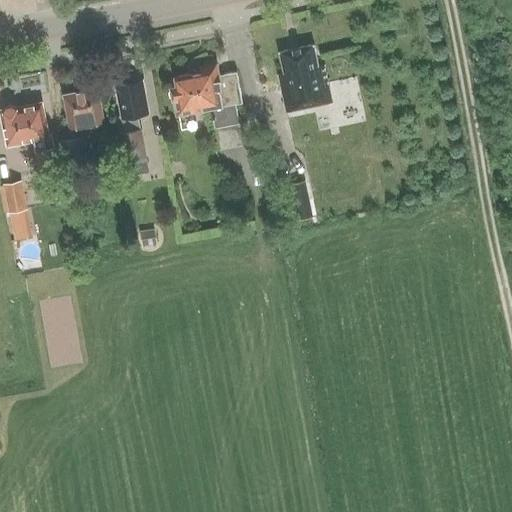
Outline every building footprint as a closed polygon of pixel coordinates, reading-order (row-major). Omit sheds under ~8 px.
[(286,86),(290,103),(291,110),(332,102),(324,65),(320,66),(315,45),(280,52),(287,86),(286,86)] [(172,87),(177,115),(210,108),(214,128),(216,128),(220,149),(243,145),(239,123),(235,104),(242,103),(236,71),(218,75),(216,65),(200,67),(201,71),(175,76),(177,86),(172,87)] [(147,168),(137,115),(148,113),(144,93),(146,92),(143,80),(116,85),(121,115),(116,116),(126,171),(147,168)] [(98,91),(99,90),(99,88),(62,95),(62,98),(63,97),(72,139),(58,141),(63,165),(88,160),(81,126),(104,122),(98,91)] [(1,111),(7,145),(34,140),(36,151),(35,151),(40,174),(58,170),(54,148),(53,148),(51,135),(47,136),(41,103),(1,111)] [(27,210),(21,181),(3,185),(9,213),(27,210)] [(155,229),(140,231),(142,247),(157,245),(155,229)] [(97,241),(86,243),(88,254),(99,252),(97,241)]
